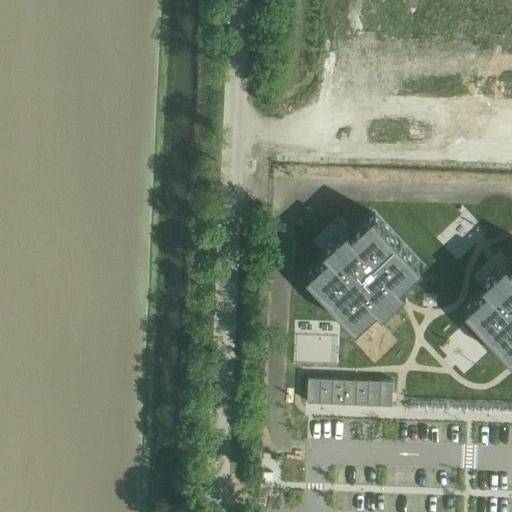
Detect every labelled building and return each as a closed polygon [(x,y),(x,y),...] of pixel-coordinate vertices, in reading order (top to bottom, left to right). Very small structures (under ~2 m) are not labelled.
[(511,8),(455,7),(452,104),(511,106),(511,8)] [(450,142),(449,152),(471,153),(472,143),(450,142)] [(328,254),(306,274),(312,281),(355,327),(376,307),(381,312),(405,290),(400,285),(422,265),(374,212),(351,232),(347,227),(323,249),(328,254)] [(479,295),(464,308),(511,359),(511,263),(510,266),(505,260),(481,282),(486,288),(479,295)] [(434,354),(426,332),(404,340),(413,362),(434,354)] [(481,337),(462,338),(462,358),(481,358),(481,337)] [(308,376),(307,400),(391,403),(392,379),(308,376)] [(357,453),(339,465),(353,486),(371,473),(357,453)] [(422,486),(427,460),(406,455),(400,482),(422,486)]
